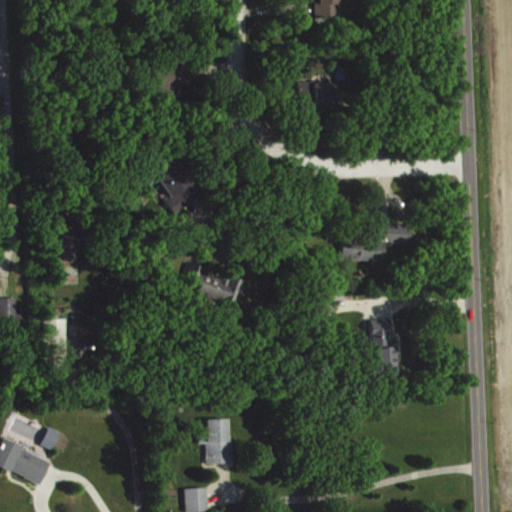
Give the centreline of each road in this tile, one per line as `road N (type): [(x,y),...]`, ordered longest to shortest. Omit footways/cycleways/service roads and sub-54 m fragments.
road 1 (tertiary): [(479,511),(461,0)]
road 2 (residential): [(468,157),(324,168),(278,150),(253,119),(238,74),(235,0)]
road 3 (residential): [(4,0),(13,233)]
